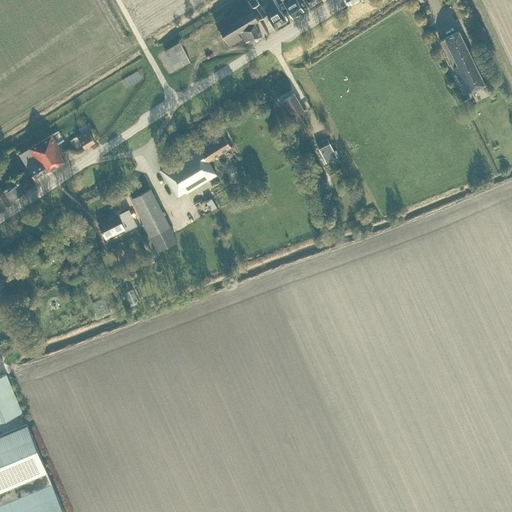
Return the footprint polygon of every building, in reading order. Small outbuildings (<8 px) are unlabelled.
[(256,0),(248,0),(248,1),(252,7),(259,19),(265,15),(274,28),(286,21),(276,5),(272,0),(269,0),(260,6),(258,3),(256,0)] [(302,11),(296,0),(295,0),(281,0),(292,17),(302,11)] [(253,41),(261,36),(253,23),(258,21),(248,4),(215,24),(229,46),(241,39),(237,33),(240,32),(246,42),(251,38),(253,41)] [(470,91),(484,84),(458,30),(444,37),(444,38),(439,40),(446,55),(444,56),(448,64),(451,62),(456,72),(453,74),(463,94),(470,90),(470,91)] [(175,70),(190,62),(180,43),(164,51),(175,70)] [(290,117),(296,128),(292,130),(296,137),(303,133),(300,127),(304,125),(298,113),(303,110),(293,94),(283,100),(292,116),(290,117)] [(466,108),(471,106),(467,98),(463,100),(466,108)] [(84,148),(94,142),(87,131),(77,137),(84,148)] [(207,161),(230,147),(223,134),(199,149),(198,146),(160,170),(176,195),(184,190),(186,193),(216,175),(207,161)] [(47,172),(63,161),(59,155),(62,153),(50,135),(19,154),(34,179),(47,172)] [(336,157),(327,138),(315,143),(323,158),(326,162),(336,157)] [(10,201),(24,192),(19,183),(17,180),(14,182),(17,185),(4,193),(2,192),(0,188),(0,208),(1,210),(3,209),(12,204),(10,201)] [(176,241),(168,225),(150,188),(132,197),(158,250),(176,241)] [(211,197),(205,201),(211,212),(218,208),(211,197)] [(106,240),(132,227),(137,225),(128,209),(117,214),(108,219),(109,220),(99,225),(106,240)] [(133,258),(130,251),(124,254),(127,261),(133,258)] [(0,421),(22,412),(5,373),(0,375),(0,421)] [(26,424),(0,434),(0,511),(63,511),(51,482),(50,482),(26,424)]
